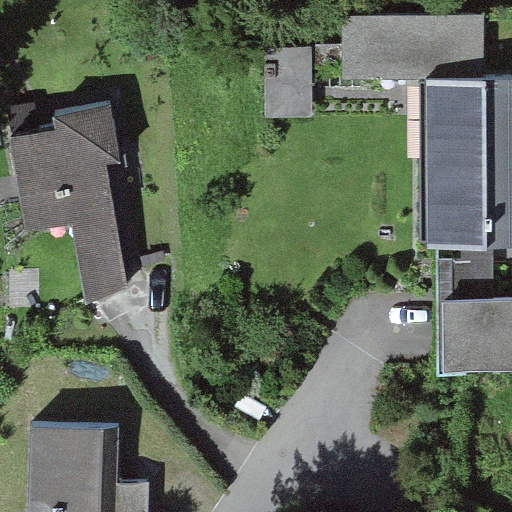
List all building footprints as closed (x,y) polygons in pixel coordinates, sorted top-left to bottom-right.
[(489,12),(341,16),(343,84),(425,81),(430,249),(511,246),(511,79),(491,80),(489,12)] [(312,46),(259,47),(261,121),(315,119),(312,46)] [(54,128),(12,135),(29,229),(73,221),(88,301),(133,292),(110,161),(126,158),(116,102),(52,114),(54,128)] [(511,298),(442,298),(442,371),(511,371),(511,298)] [(110,511),(114,430),(33,427),(29,511),(110,511)]
